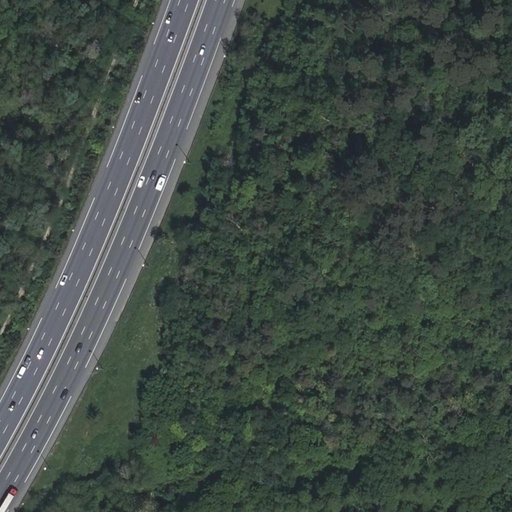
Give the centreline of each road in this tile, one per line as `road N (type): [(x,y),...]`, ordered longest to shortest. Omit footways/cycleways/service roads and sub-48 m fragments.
road 1 (trunk): [(0,499),(125,247),(219,0)]
road 2 (trunk): [(183,0),(91,239),(0,430)]
